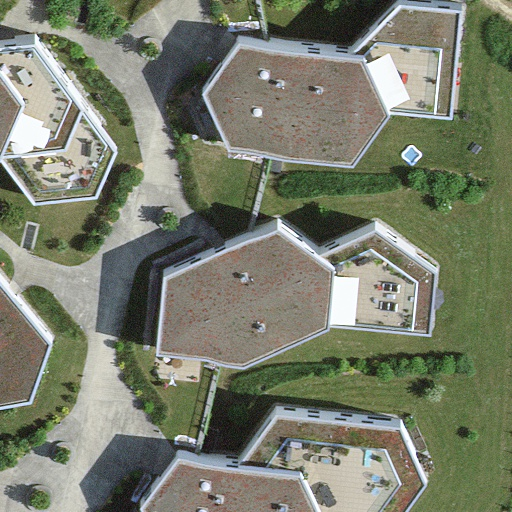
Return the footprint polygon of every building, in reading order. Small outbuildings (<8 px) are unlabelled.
[(238,33),(236,35),(227,49),(219,63),(203,84),(229,142),(353,154),(389,103),(451,108),(459,0),(393,0),(354,44),(238,33)] [(0,148),(35,196),(97,189),(116,142),(41,33),(5,34),(0,34),(0,148)] [(164,266),(159,346),(243,354),(327,313),(431,326),(438,264),(374,223),(321,247),(278,217),(225,238),(216,242),(209,245),(164,266)] [(0,271),(0,398),(30,393),(48,335),(21,295),(15,287),(7,280),(0,271)] [(157,475),(140,499),(146,511),(398,511),(426,475),(403,418),(277,402),(239,455),(179,448),(175,451),(165,465),(157,475)]
